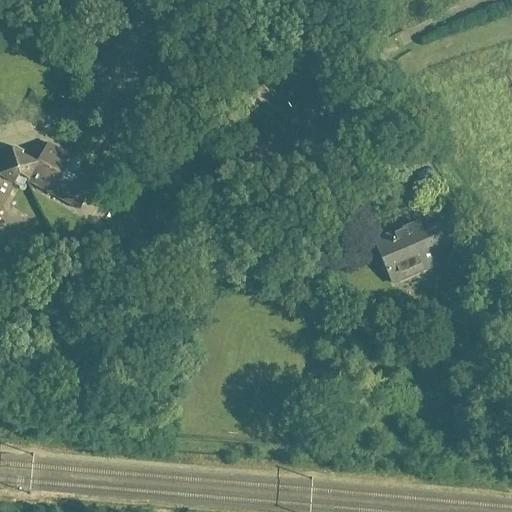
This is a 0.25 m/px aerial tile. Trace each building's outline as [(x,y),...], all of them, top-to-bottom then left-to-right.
[(70,0),(87,9),(92,0),(70,0)] [(0,65),(0,90),(43,77),(35,54),(0,65)] [(94,70),(111,69),(110,54),(93,55),(94,70)] [(63,98),(72,91),(62,78),(53,86),(63,98)] [(99,172),(47,143),(35,164),(21,156),(23,152),(14,148),(13,150),(12,150),(0,172),(0,210),(19,176),(79,209),(99,172)] [(461,207),(442,177),(430,185),(449,215),(461,207)] [(424,234),(419,223),(374,242),(392,285),(452,259),(438,228),(424,234)]
